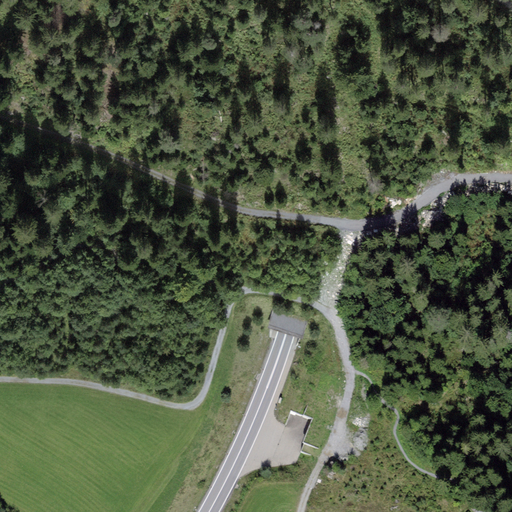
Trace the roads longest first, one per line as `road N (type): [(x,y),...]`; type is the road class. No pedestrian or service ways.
road 1 (track): [(511,178),(451,183),(382,223),(337,225),(238,211),(0,118)]
road 2 (primary): [(209,511),(286,332),(334,108),(343,0)]
road 3 (track): [(350,371),(325,310),(253,289),(228,306),(204,389),(186,406),(81,384),(0,381)]
road 4 (track): [(302,511),(348,401),(350,371)]
